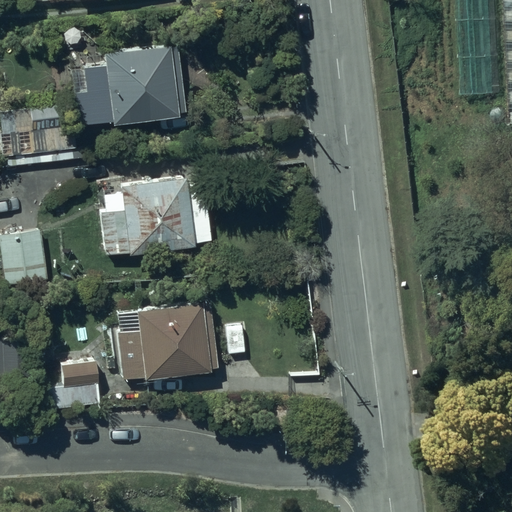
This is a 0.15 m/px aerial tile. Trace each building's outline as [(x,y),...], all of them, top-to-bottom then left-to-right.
[(511,0),(443,0),(446,90),(505,88),(506,109),(511,109),(511,0)] [(168,35),(102,43),(104,56),(84,59),(86,82),(71,84),(74,116),(111,112),(111,114),(177,107),(177,102),(184,101),(177,43),(169,44),(168,35)] [(8,149),(76,142),(74,121),(55,123),(53,98),(3,103),(8,149)] [(184,167),(119,175),(120,180),(101,182),(104,202),(99,202),(104,246),(210,233),(202,170),(185,173),(184,167)] [(40,224),(0,228),(0,252),(3,278),(45,273),(40,224)] [(202,291),(136,299),(137,303),(117,305),(119,324),(116,324),(122,372),(216,361),(208,295),(202,296),(202,291)] [(27,330),(0,331),(0,369),(29,368),(27,330)] [(95,354),(61,357),(63,379),(39,381),(42,406),(99,400),(95,354)]
